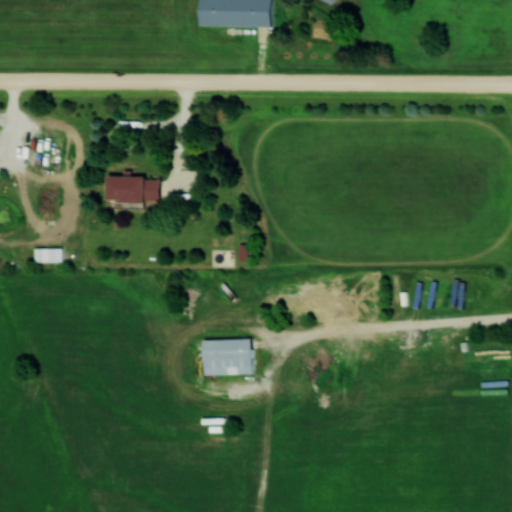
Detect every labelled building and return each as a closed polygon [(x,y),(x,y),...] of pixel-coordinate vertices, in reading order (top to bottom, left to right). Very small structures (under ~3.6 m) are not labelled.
[(200,0),(199,24),(274,26),(274,0),(200,0)] [(108,174),(107,200),(163,201),(163,176),(108,174)] [(250,243),(239,243),(239,260),(250,260),(250,243)] [(65,247),(36,247),(36,261),(64,261),(65,247)] [(254,337),(204,339),(205,374),(254,373),(254,337)]
